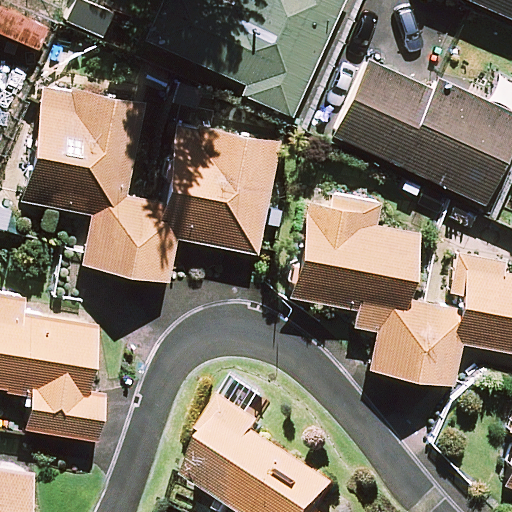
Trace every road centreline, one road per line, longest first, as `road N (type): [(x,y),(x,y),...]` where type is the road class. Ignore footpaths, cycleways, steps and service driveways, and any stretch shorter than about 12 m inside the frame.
road 1 (residential): [(114,511),(164,378),(192,337),(238,327),(276,336),(313,359)]
road 2 (residential): [(313,359),(434,511)]
